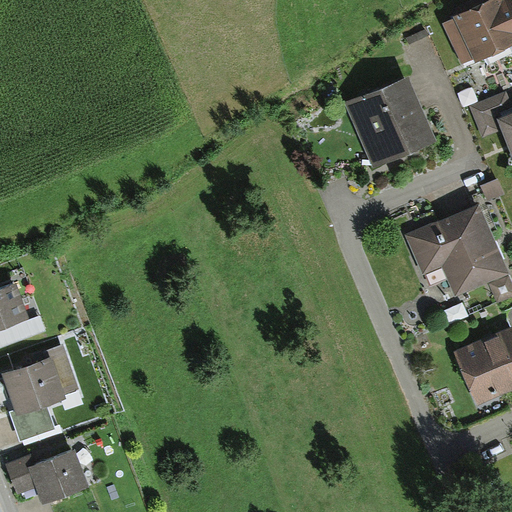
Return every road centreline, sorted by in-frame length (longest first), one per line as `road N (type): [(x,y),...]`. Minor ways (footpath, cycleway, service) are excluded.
road 1 (residential): [(470,511),(344,218)]
road 2 (residential): [(344,218),(474,159)]
